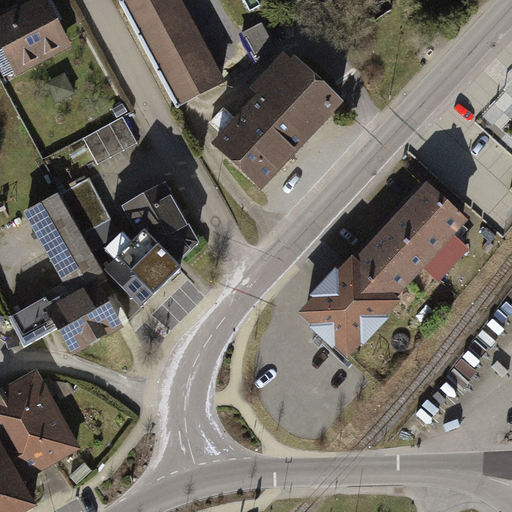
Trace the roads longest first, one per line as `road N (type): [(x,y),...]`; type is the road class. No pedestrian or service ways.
road 1 (unclassified): [(257,280),(511,8)]
road 2 (residential): [(257,280),(98,0)]
road 3 (secondary): [(456,467),(204,478)]
road 4 (unclassified): [(204,478),(187,398),(193,366),(257,280)]
